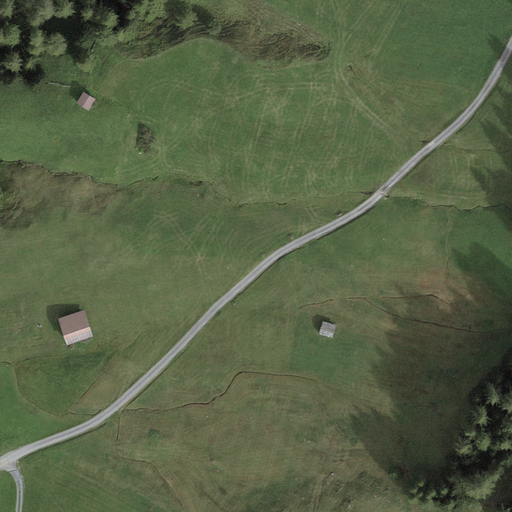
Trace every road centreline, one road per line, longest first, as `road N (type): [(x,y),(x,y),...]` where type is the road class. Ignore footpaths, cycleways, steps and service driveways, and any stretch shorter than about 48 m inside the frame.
road 1 (track): [(511,45),(466,116),(369,204),(262,266),(107,414),(10,460)]
road 2 (unknown): [(0,267),(44,234),(111,237),(196,270),(318,355),(335,395),(314,511)]
